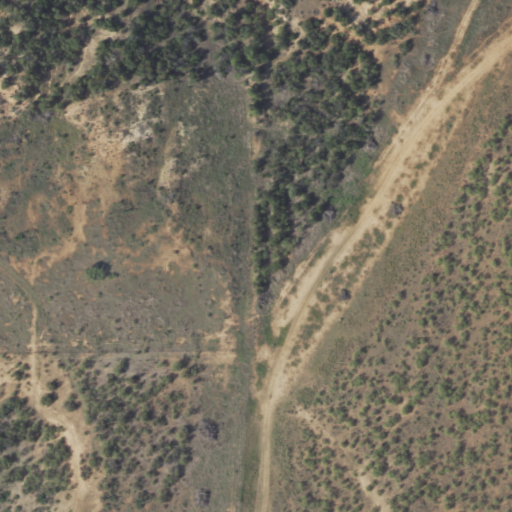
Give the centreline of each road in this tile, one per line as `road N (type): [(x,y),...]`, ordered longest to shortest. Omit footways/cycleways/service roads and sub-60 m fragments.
road 1 (residential): [(466,0),(324,260),(237,481),(236,511)]
road 2 (residential): [(36,511),(73,486),(79,404),(63,358),(0,305)]
